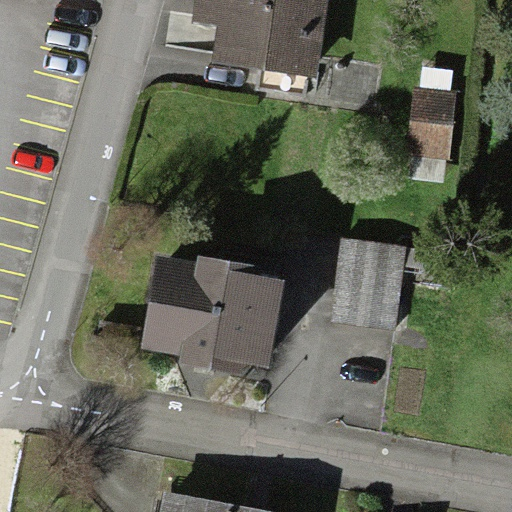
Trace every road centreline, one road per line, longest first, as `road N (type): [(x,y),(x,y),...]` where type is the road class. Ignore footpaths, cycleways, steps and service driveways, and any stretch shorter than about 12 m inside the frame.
road 1 (residential): [(511,495),(25,398)]
road 2 (residential): [(25,398),(135,0)]
